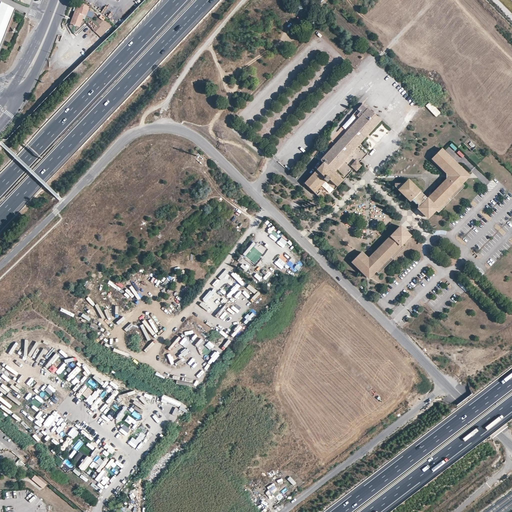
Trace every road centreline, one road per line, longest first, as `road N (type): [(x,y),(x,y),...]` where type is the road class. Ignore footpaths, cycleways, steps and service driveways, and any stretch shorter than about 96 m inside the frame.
road 1 (tertiary): [(0,265),(126,136),(154,127),(187,131),(511,445)]
road 2 (motorway): [(0,214),(204,0)]
road 3 (motorway): [(178,0),(0,187)]
road 4 (motorway): [(511,381),(341,511)]
road 5 (motorway): [(370,511),(511,403)]
